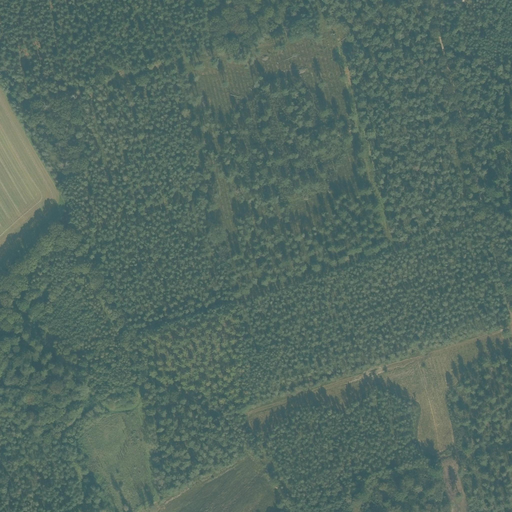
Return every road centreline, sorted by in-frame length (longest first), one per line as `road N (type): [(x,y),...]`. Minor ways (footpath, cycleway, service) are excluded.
road 1 (track): [(511,314),(433,7)]
road 2 (track): [(247,411),(511,328)]
